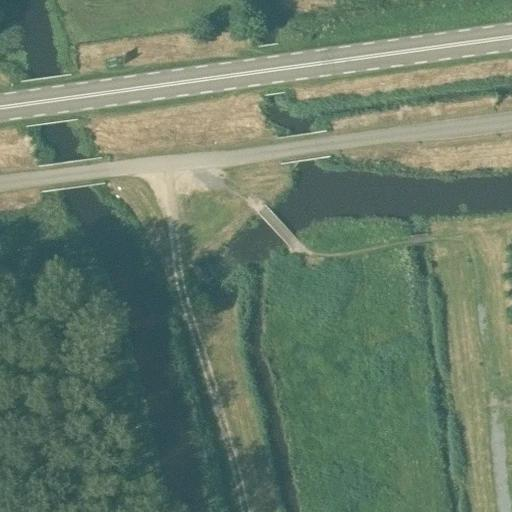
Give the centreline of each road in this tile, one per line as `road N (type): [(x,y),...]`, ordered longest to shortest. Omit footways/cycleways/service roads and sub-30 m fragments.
road 1 (track): [(163,165),(191,304),(249,511)]
road 2 (primary): [(0,108),(299,67)]
road 3 (primary): [(511,37),(299,67)]
